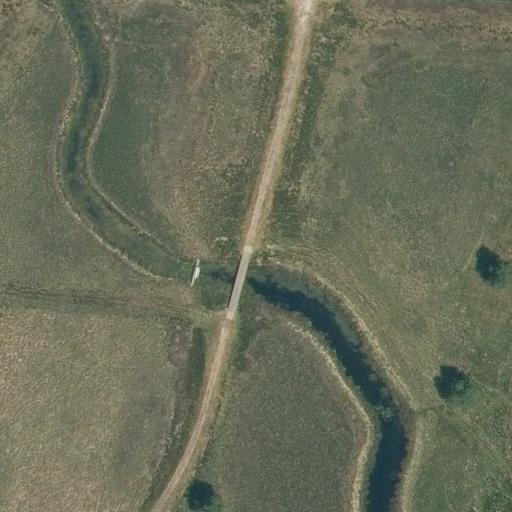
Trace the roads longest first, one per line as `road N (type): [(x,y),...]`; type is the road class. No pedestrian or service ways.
road 1 (track): [(307,0),(249,245)]
road 2 (track): [(229,319),(194,456),(158,511)]
